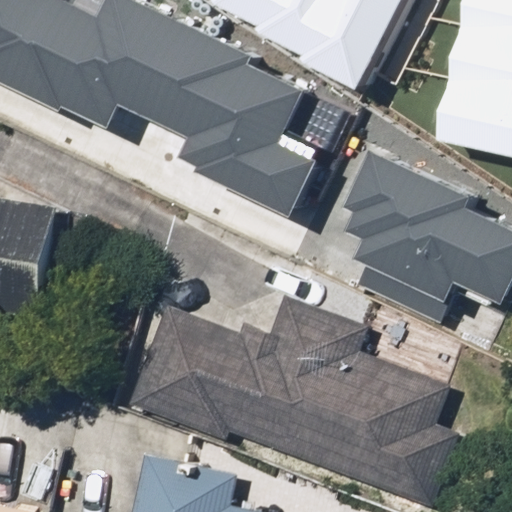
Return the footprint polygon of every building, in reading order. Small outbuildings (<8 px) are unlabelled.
[(0,0),(0,86),(300,225),(328,165),(289,148),(314,94),(258,68),(261,62),(127,0),(115,0),(106,20),(62,0),(0,0)] [(413,0),(220,0),(367,83),(413,0)] [(511,148),(511,0),(481,0),(452,136),(511,148)] [(510,311),(511,307),(511,230),(473,213),(479,202),(378,155),(351,214),(363,220),(354,237),(372,245),(362,265),(454,308),(463,289),(510,311)] [(0,207),(0,321),(37,327),(54,217),(0,207)] [(205,433),(208,425),(430,509),(458,432),(439,425),(452,390),(258,317),(251,337),(170,306),(133,406),(205,433)] [(242,511),(230,509),(237,477),(157,458),(144,511),(242,511)]
